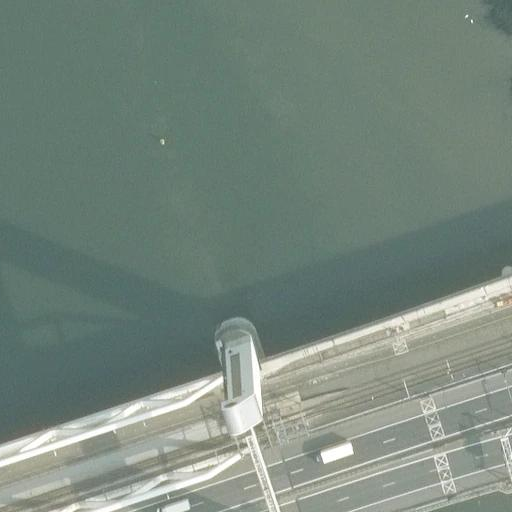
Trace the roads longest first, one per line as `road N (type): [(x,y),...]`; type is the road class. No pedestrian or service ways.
road 1 (motorway): [(511,384),(111,511)]
road 2 (motorway): [(260,511),(511,435)]
